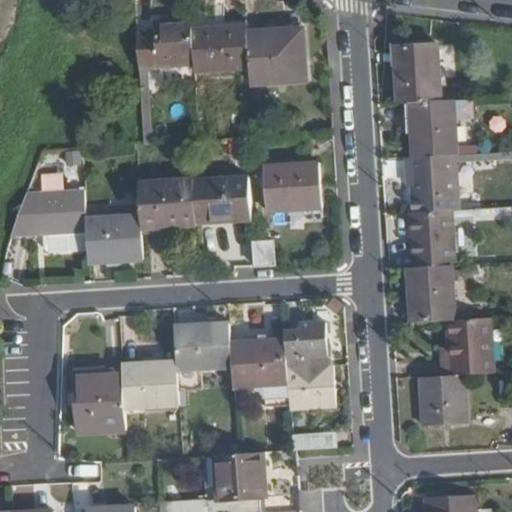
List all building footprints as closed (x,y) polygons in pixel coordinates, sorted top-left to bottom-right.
[(196,27),(195,14),(159,16),(159,26),(141,27),(143,67),(184,65),(186,62),(197,62),(196,27)] [(251,29),(250,21),(220,22),(220,26),(196,27),(197,62),(198,68),(253,65),(251,29)] [(308,78),(306,27),(251,29),(253,65),(253,80),(308,78)] [(443,100),(439,42),(396,45),(399,103),(412,102),(443,100)] [(460,154),(456,99),(443,100),(412,102),(415,157),(457,154),(460,154)] [(462,208),(457,154),(415,157),(408,158),(409,176),(415,176),(418,211),(453,209),(462,208)] [(325,205),(322,159),(267,161),(270,208),(325,205)] [(197,178),(197,174),(142,176),(144,213),(145,226),(163,225),(167,222),(199,221),(199,216),(197,178)] [(254,214),(252,175),(197,178),(199,216),(254,214)] [(89,216),(87,185),(31,188),(14,233),(90,230),(89,216)] [(456,263),(453,209),(418,211),(410,212),(414,266),(453,263),(456,263)] [(145,226),(144,213),(89,216),(90,230),(91,259),(146,256),(145,226)] [(277,263),(276,239),(255,240),(256,265),(277,263)] [(455,319),(453,263),(414,266),(411,267),(413,323),(449,320),(455,319)] [(495,371),(492,316),(455,319),(449,320),(450,358),(443,358),(444,375),(467,373),(495,371)] [(332,363),(331,320),(303,321),(304,330),(289,331),(289,339),(291,365),(332,363)] [(233,342),(232,323),(177,325),(179,359),(181,392),(205,391),(204,367),(235,366),(233,342)] [(291,365),(289,339),(233,342),(235,366),(236,384),(262,383),(262,405),(293,404),(291,365)] [(181,392),(179,359),(124,362),(125,367),(127,405),(181,402),(181,392)] [(341,405),(339,363),(332,363),(291,365),(293,404),(293,408),(341,405)] [(127,405),(125,367),(107,367),(107,373),(77,374),(80,428),(128,426),(127,405)] [(470,422),(467,373),(444,375),(424,377),(427,424),(470,422)] [(336,446),(334,430),(294,432),(295,448),(336,446)] [(268,495),(265,450),(206,454),(209,498),(162,501),(163,511),(253,511),(263,511),(262,496),(268,495)] [(479,511),(479,492),(428,496),(429,511),(479,511)] [(56,511),(57,508),(51,508),(50,502),(36,502),(37,509),(15,510),(15,511),(56,511)]
